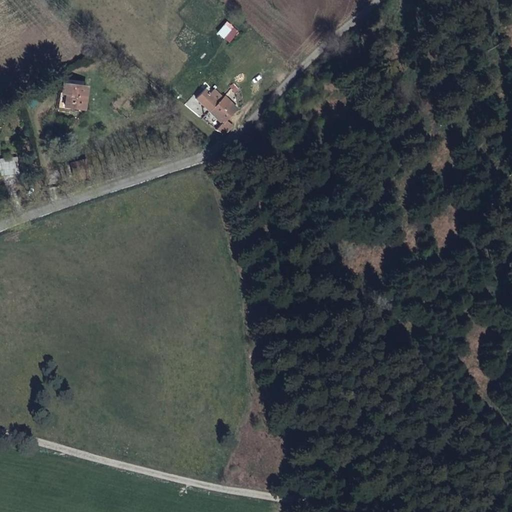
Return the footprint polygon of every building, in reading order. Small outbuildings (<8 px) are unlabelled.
[(226,21),(217,32),(230,41),(238,31),(226,21)] [(289,74),(286,71),(275,81),(278,84),(289,74)] [(85,109),(88,85),(63,81),(61,91),(68,92),(66,106),(85,109)] [(195,99),(210,111),(223,97),(214,89),(210,93),(204,88),(195,99)] [(223,97),(210,111),(222,123),(217,128),(225,135),(234,126),(226,119),(237,107),(224,95),(223,97)] [(88,170),(84,153),(69,157),(73,173),(88,170)] [(17,158),(0,159),(0,163),(1,174),(19,172),(17,158)]
